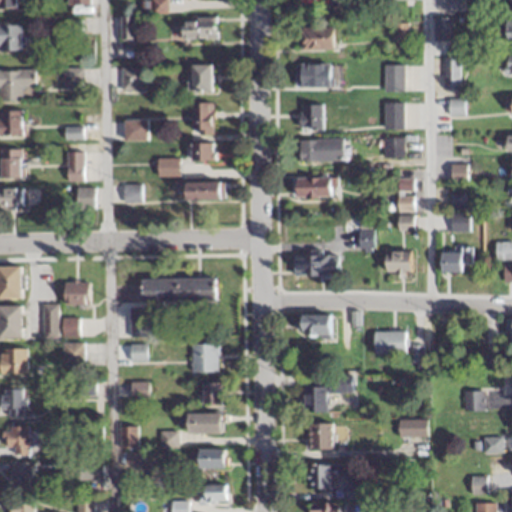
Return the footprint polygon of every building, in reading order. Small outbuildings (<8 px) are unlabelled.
[(14,0),(0,0),(0,9),(20,10),(20,0),(14,0)] [(151,0),(151,12),(165,12),(165,0),(151,0)] [(460,0),(438,0),(439,9),(460,9),(460,0)] [(118,39),(132,39),(132,15),(118,15),(118,39)] [(179,39),(214,39),(214,17),(179,17),(179,39)] [(451,17),(432,17),(432,40),(451,40),(451,17)] [(0,49),(20,49),(20,23),(0,23),(0,49)] [(393,39),(406,38),(405,24),(392,24),(393,39)] [(299,27),(299,50),(332,50),(332,27),(299,27)] [(443,58),(443,90),(458,90),(458,58),(443,58)] [(329,63),(299,63),(299,87),(329,87),(329,63)] [(189,64),(189,90),(209,90),(209,64),(189,64)] [(382,91),(401,91),(401,64),(382,64),(382,91)] [(82,89),(82,67),(61,67),(61,89),(82,89)] [(140,67),(119,67),(119,91),(140,91),(140,67)] [(0,69),(0,99),(22,100),(22,87),(34,87),(34,69),(0,69)] [(447,114),(464,114),(464,100),(447,100),(447,114)] [(211,133),(211,101),(194,101),(194,133),(211,133)] [(418,129),(418,102),(382,102),(382,129),(418,129)] [(299,128),(321,128),(321,104),(299,104),(299,128)] [(0,134),(22,134),(22,110),(0,109),(0,134)] [(145,120),(123,120),(123,140),(145,140),(145,120)] [(80,126),(63,126),(63,139),(80,139),(80,126)] [(299,139),(299,161),(341,161),(341,139),(299,139)] [(189,142),(189,160),(212,160),(212,142),(189,142)] [(20,149),(0,148),(0,177),(20,178),(20,149)] [(65,152),(65,181),(82,181),(82,152),(65,152)] [(178,176),(178,158),(156,158),(156,176),(178,176)] [(450,181),(466,181),(466,164),(450,164),(450,181)] [(294,178),(294,198),(329,198),(329,178),(294,178)] [(184,199),(223,199),(223,181),(184,181),(184,199)] [(140,184),(121,184),(121,202),(140,202),(140,184)] [(0,209),(22,209),(22,188),(0,187),(0,209)] [(74,208),(93,208),(93,187),(74,187),(74,208)] [(464,194),(450,194),(450,208),(464,208),(464,194)] [(410,210),(410,197),(398,197),(398,210),(410,210)] [(450,232),(469,232),(469,214),(450,214),(450,232)] [(411,217),(398,217),(398,230),(411,230),(411,217)] [(511,242),(494,242),(494,261),(511,261),(511,242)] [(472,264),(471,250),(440,251),(440,273),(462,272),(461,264),(472,264)] [(384,274),(409,274),(409,251),(384,251),(384,274)] [(337,256),(294,256),(294,275),(337,275),(337,256)] [(511,263),(502,263),(502,283),(511,282),(511,263)] [(0,298),(19,298),(19,267),(0,266),(0,298)] [(140,303),(195,303),(195,309),(214,309),(214,279),(140,278),(140,303)] [(63,305),(88,305),(88,283),(63,283),(63,305)] [(0,306),(0,337),(20,338),(20,306),(0,306)] [(330,315),(299,315),(299,336),(330,336),(330,315)] [(77,337),(77,318),(61,318),(61,337),(77,337)] [(373,332),(373,354),(403,354),(403,332),(373,332)] [(61,365),(82,365),(82,343),(61,343),(61,365)] [(217,344),(190,344),(190,372),(217,372),(217,344)] [(146,362),(146,345),(129,345),(129,362),(146,362)] [(0,374),(26,375),(26,349),(0,348),(0,374)] [(130,383),(130,397),(148,397),(148,383),(130,383)] [(197,383),(197,405),(220,405),(220,383),(197,383)] [(326,392),(338,392),(338,386),(303,386),(303,411),(326,412),(326,392)] [(22,390),(2,390),(2,416),(22,416),(22,390)] [(482,392),(463,392),(463,411),(482,411),(482,392)] [(186,433),(220,433),(220,414),(186,414),(186,433)] [(307,450),(330,450),(330,424),(307,424),(307,450)] [(28,455),(28,426),(6,426),(6,455),(28,455)] [(176,447),(176,432),(159,432),(159,447),(176,447)] [(482,438),(482,453),(500,453),(500,438),(482,438)] [(225,448),(197,449),(197,469),(225,468),(225,448)] [(31,463),(9,463),(9,490),(31,490),(31,463)] [(309,464),(309,489),(329,489),(329,464),(309,464)] [(470,477),(470,494),(484,494),(484,477),(470,477)] [(224,484),(197,484),(197,502),(224,502),(224,484)] [(7,511),(32,511),(33,501),(8,501),(7,511)] [(170,501),(169,511),(186,511),(187,501),(170,501)] [(310,503),(309,511),(336,511),(337,503),(310,503)] [(475,503),(474,511),(494,511),(494,503),(475,503)]
